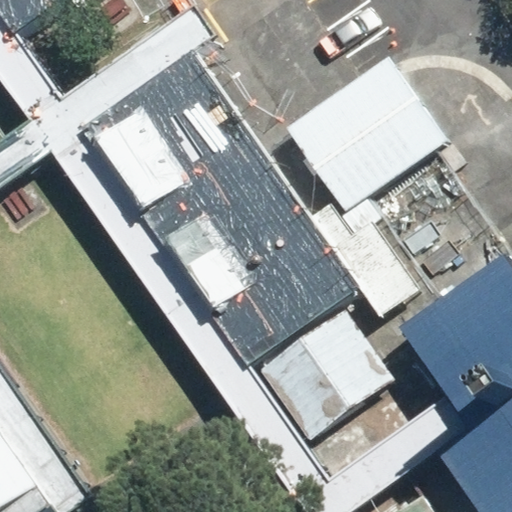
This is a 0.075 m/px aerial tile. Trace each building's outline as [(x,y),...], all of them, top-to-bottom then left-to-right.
[(3,0),(27,34),(76,0),(3,0)] [(445,121),(386,35),(286,103),(344,189),(445,121)] [(206,57),(94,135),(260,371),(372,293),(206,57)] [(511,511),(511,265),(414,335),(472,417),(483,433),(449,457),(488,511),(511,511)] [(0,511),(59,511),(62,510),(0,421),(0,511)] [(439,511),(432,500),(413,511),(439,511)]
